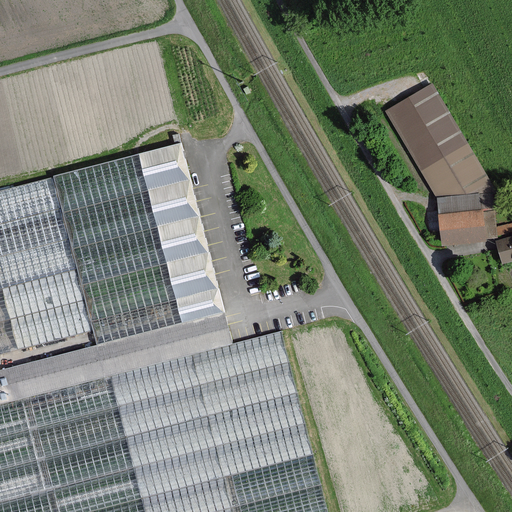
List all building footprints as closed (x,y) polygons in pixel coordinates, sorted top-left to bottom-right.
[(431,83),(388,108),(437,200),(442,243),(498,236),(494,191),(431,83)] [(61,209),(189,175),(181,143),(52,176),(61,209)] [(68,238),(71,248),(199,215),(189,175),(61,209),(68,238)] [(0,224),(61,209),(52,176),(0,189),(0,224)] [(0,255),(68,238),(61,209),(0,224),(0,255)] [(199,215),(71,248),(77,270),(80,284),(209,251),(199,215)] [(511,237),(497,242),(504,263),(511,260),(511,237)] [(0,289),(77,270),(71,248),(68,238),(0,255),(0,289)] [(90,321),(218,288),(209,251),(80,284),(84,299),(90,321)] [(0,321),(84,299),(80,284),(77,270),(0,289),(0,321)] [(218,288),(90,321),(92,330),(96,344),(224,311),(218,288)] [(84,299),(0,321),(0,353),(92,330),(90,321),(84,299)] [(96,344),(0,369),(0,401),(232,342),(224,311),(96,344)] [(0,436),(288,362),(280,329),(232,342),(0,401),(0,436)] [(0,470),(296,393),(288,362),(0,436),(0,470)] [(296,393),(0,470),(0,502),(304,423),(296,393)] [(0,511),(85,511),(312,454),(304,423),(0,502),(0,511)] [(312,454),(85,511),(213,511),(320,485),(312,454)] [(327,511),(320,485),(213,511),(327,511)]
